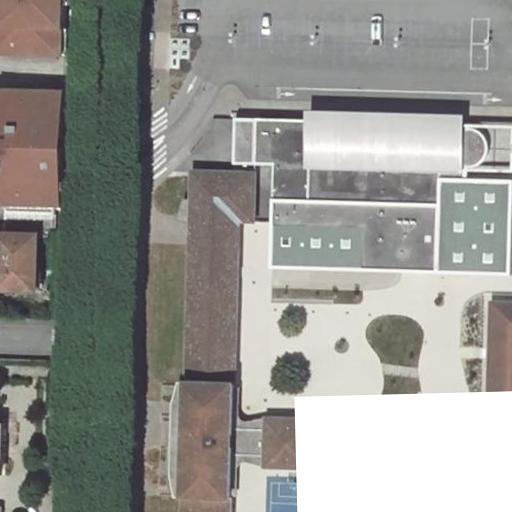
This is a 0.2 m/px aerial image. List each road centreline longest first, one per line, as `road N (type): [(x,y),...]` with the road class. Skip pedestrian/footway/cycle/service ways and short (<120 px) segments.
road 1 (unclassified): [(115,0),(100,340)]
road 2 (unclassified): [(100,340),(95,511)]
